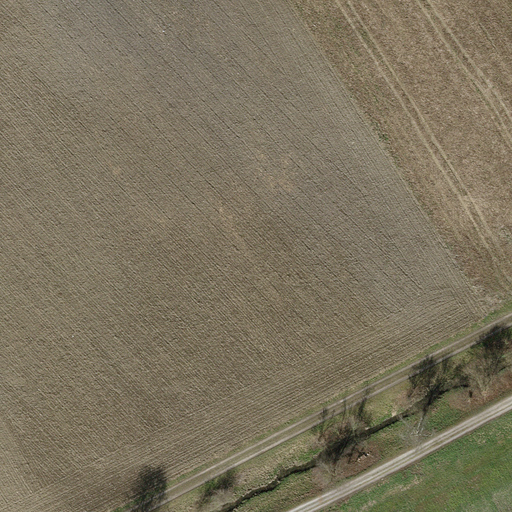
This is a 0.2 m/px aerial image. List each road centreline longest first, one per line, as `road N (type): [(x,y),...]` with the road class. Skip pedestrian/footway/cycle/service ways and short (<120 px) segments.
road 1 (track): [(511,319),(137,511)]
road 2 (track): [(511,402),(301,511)]
